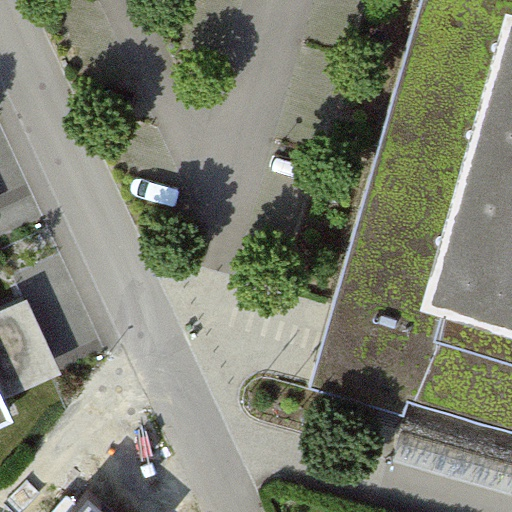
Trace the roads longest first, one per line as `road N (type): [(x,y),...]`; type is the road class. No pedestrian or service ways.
road 1 (residential): [(5,17),(202,440)]
road 2 (residential): [(463,511),(202,440)]
